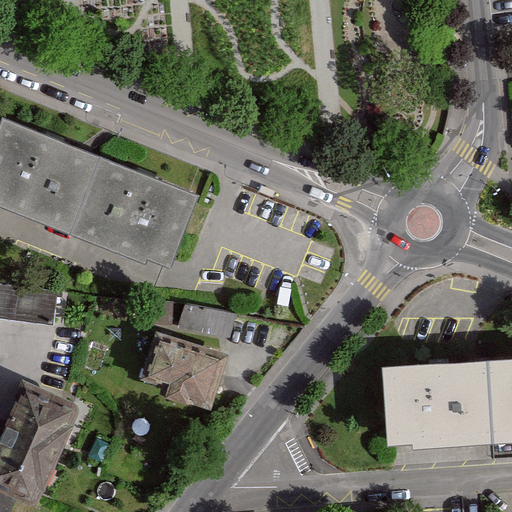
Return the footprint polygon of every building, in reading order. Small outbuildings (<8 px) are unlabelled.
[(0,132),(0,214),(173,282),(203,206),(2,128),(0,132)] [(0,282),(0,315),(57,318),(59,285),(0,282)] [(172,309),(145,308),(144,330),(170,331),(172,309)] [(234,320),(181,310),(176,335),(229,345),(234,320)] [(154,346),(142,387),(163,392),(158,403),(209,414),(226,366),(154,346)] [(511,363),(382,372),(387,464),(511,455),(511,363)] [(21,389),(0,441),(0,497),(28,511),(38,511),(82,413),(21,389)]
